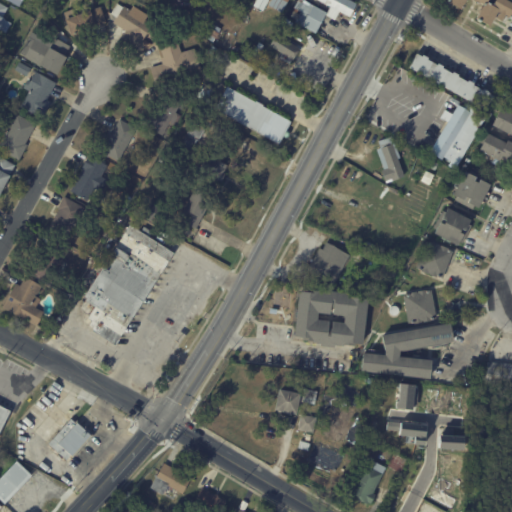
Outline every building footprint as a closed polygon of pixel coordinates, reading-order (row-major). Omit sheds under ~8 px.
[(21,0),(17,8),(1,0),(21,0)] [(268,0),(262,12),(251,6),(254,0),(268,0)] [(287,0),(281,13),(268,5),(270,0),(287,0)] [(315,34),(314,35),(295,23),(296,21),(289,17),(298,0),(303,0),(326,14),(315,34)] [(348,0),(356,4),(349,18),(315,0),(348,0)] [(493,0),(503,0),(511,5),(511,17),(508,25),(503,22),(505,19),(502,17),(499,23),(493,20),(496,14),(495,14),(487,28),(473,21),(481,6),(471,0),(464,0),(458,11),(444,3),(445,0),(486,0),(484,4),(490,7),(493,0)] [(135,7),(147,15),(144,20),(151,25),(136,50),(119,40),(124,31),(111,23),(115,17),(110,14),(116,4),(122,7),(122,6),(123,7),(125,3),(131,7),(129,10),(130,11),(131,8),(135,7)] [(0,5),(6,9),(0,18),(3,19),(3,20),(9,24),(4,33),(0,31),(0,5)] [(104,24),(68,37),(62,20),(99,8),(105,24),(104,24)] [(284,18),(292,23),(289,29),(281,24),(284,18)] [(220,29),(212,42),(202,36),(203,34),(198,31),(205,20),(220,29)] [(401,40),(396,37),(399,32),(404,34),(401,40)] [(45,40),(52,44),(55,38),(71,47),(54,77),(37,68),(38,66),(20,55),(32,33),(45,40)] [(276,36),(285,42),(280,50),(271,45),(276,36)] [(193,49),(198,69),(184,73),(186,81),(167,86),(166,82),(154,85),(149,68),(161,65),(157,48),(177,42),(180,53),(193,49)] [(298,49),(291,61),(280,54),(287,42),(298,49)] [(216,49),(213,56),(207,53),(210,46),(216,49)] [(246,53),(242,59),(238,57),(241,50),(246,53)] [(493,96),(485,110),(409,66),(417,53),(422,56),(422,54),(428,57),(427,59),(437,65),(438,63),(443,66),(442,67),(452,73),(453,72),(458,74),(458,76),(467,82),(468,80),(474,83),(473,84),(483,90),(484,89),(489,92),(488,93),(493,96)] [(29,69),(24,77),(13,71),(18,63),(29,69)] [(54,84),(45,100),(49,102),(39,120),(19,108),(28,92),(21,89),(26,80),(28,82),(34,72),(54,84)] [(204,104),(203,106),(192,100),(200,85),(211,91),(204,104)] [(256,103),(261,106),(260,107),(289,123),(276,146),(213,110),(225,87),(253,103),(254,102),(256,103)] [(171,100),(179,104),(174,113),(179,116),(172,128),(167,125),(161,136),(143,126),(155,106),(154,106),(161,94),(171,100)] [(440,159),(427,151),(446,120),(440,117),(444,109),(450,113),(456,104),(461,106),(464,101),(486,115),(453,168),(446,164),(449,160),(441,156),(440,159)] [(511,132),(510,134),(490,123),(499,106),(511,113),(511,132)] [(33,126),(23,145),(25,146),(17,161),(0,151),(0,139),(14,114),(34,125),(33,126)] [(134,131),(117,162),(94,150),(102,135),(108,138),(118,120),(135,129),(134,131)] [(203,130),(197,142),(195,141),(189,151),(179,146),(191,123),(203,130)] [(220,131),(209,151),(196,144),(208,123),(220,131)] [(491,135),(503,141),(505,139),(511,142),(511,164),(498,157),(497,160),(477,149),(486,132),(491,135)] [(384,181),(381,171),(383,170),(377,153),(381,151),(378,142),(391,136),(396,151),(394,152),(403,176),(392,180),(391,179),(384,181)] [(106,166),(100,177),(107,181),(100,194),(93,190),(86,202),(69,193),(80,171),(79,171),(87,156),(106,166)] [(220,182),(227,166),(209,157),(201,173),(220,182)] [(0,158),(13,166),(3,184),(5,184),(2,190),(0,189),(0,158)] [(431,159),(438,163),(435,170),(428,167),(431,159)] [(143,166),(147,169),(144,174),(139,171),(142,166),(143,166)] [(477,178),(489,184),(485,192),(488,193),(484,202),(481,200),(477,207),(474,206),(473,210),(455,200),(456,197),(451,195),(464,171),(473,176),(471,179),(475,182),(477,178)] [(195,190),(211,198),(195,230),(177,220),(194,189),(195,190)] [(83,209),(65,239),(46,229),(57,211),(55,210),(62,198),(83,209)] [(167,214),(160,229),(139,219),(147,201),(168,211),(167,214)] [(469,227),(460,246),(432,232),(434,228),(432,227),(441,209),(444,211),(445,207),(468,219),(466,223),(470,225),(469,227)] [(130,226),(140,232),(144,226),(151,231),(148,237),(172,252),(113,346),(89,331),(94,323),(87,318),(94,307),(81,299),(128,224),(130,226)] [(68,249),(61,262),(67,265),(62,275),(56,272),(48,285),(25,272),(38,249),(43,252),(49,239),(68,249)] [(441,278),(436,276),(435,277),(428,274),(429,273),(427,272),(427,274),(420,271),(421,270),(415,268),(426,240),(431,242),(431,241),(439,244),(438,245),(439,246),(440,245),(447,248),(446,249),(452,251),(441,278)] [(336,276),(331,285),(305,270),(318,247),(321,249),(325,242),(348,255),(336,276)] [(365,250),(362,256),(357,253),(360,247),(365,250)] [(87,260),(84,266),(78,263),(81,257),(87,260)] [(0,309),(13,285),(18,287),(23,278),(44,290),(34,309),(41,313),(33,328),(0,309)] [(367,298),(361,344),(353,343),(353,345),(341,344),(341,345),(334,344),(333,347),(319,345),(319,342),(305,340),(304,341),(300,341),(301,337),(293,336),(298,290),(305,291),(306,287),(356,294),(356,296),(367,298)] [(427,290),(430,290),(435,318),(432,318),(432,319),(422,320),(420,320),(420,321),(409,323),(409,321),(407,322),(402,295),(404,294),(404,293),(415,291),(416,292),(417,292),(416,291),(426,289),(427,290)] [(451,337),(452,341),(399,351),(398,356),(430,360),(428,379),(361,371),(363,353),(384,355),(385,353),(381,335),(449,323),(451,337)] [(78,360),(78,361),(70,356),(72,351),(81,355),(78,360)] [(94,366),(93,369),(86,365),(88,361),(95,364),(94,366)] [(487,361),(511,363),(511,387),(484,385),(487,361)] [(172,375),(164,385),(160,382),(167,372),(172,375)] [(393,408),(410,410),(411,406),(415,406),(418,385),(399,383),(397,401),(394,400),(393,408)] [(302,402),(296,401),(293,414),(290,413),(290,415),(284,414),(285,412),(272,409),(276,389),(297,393),(297,395),(300,395),(301,388),(316,391),(313,404),(302,402)] [(0,404),(12,411),(0,435),(0,404)] [(303,415),(314,418),(311,432),(297,429),(300,415),(303,415)] [(72,419),(78,425),(80,423),(94,436),(75,456),(73,454),(67,460),(49,444),(65,426),(61,422),(65,418),(69,422),(72,419)] [(386,421),(399,422),(425,425),(422,445),(412,444),(413,437),(397,435),(398,431),(385,429),(386,421)] [(437,448),(461,449),(461,436),(437,434),(437,448)] [(299,439),(309,442),(307,449),(296,446),(299,439)] [(397,472),(386,466),(393,453),(404,459),(397,472)] [(21,460),(36,473),(8,503),(0,495),(0,479),(20,459),(21,460)] [(384,467),(371,493),(373,495),(369,504),(366,502),(365,505),(348,496),(355,482),(354,481),(357,476),(358,477),(364,465),(366,466),(369,460),(384,467)] [(164,464),(179,473),(178,474),(189,481),(181,494),(167,486),(162,495),(150,488),(163,464),(164,464)] [(203,490),(224,502),(217,511),(215,511),(207,507),(206,509),(192,501),(200,488),(203,490)] [(243,501),(247,504),(243,511),(244,511),(233,511),(236,507),(237,508),(242,500),(243,501)] [(150,501),(155,505),(151,511),(145,507),(150,501)]
